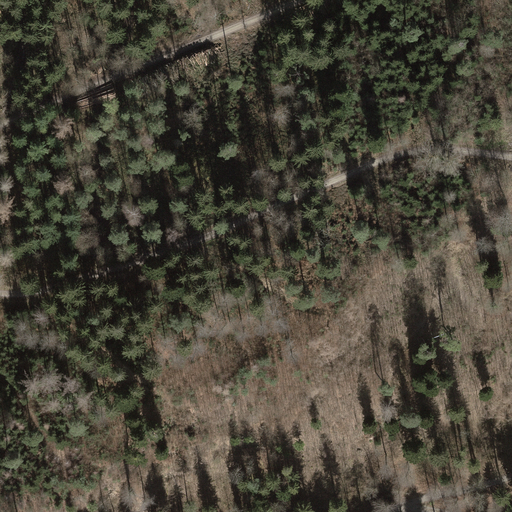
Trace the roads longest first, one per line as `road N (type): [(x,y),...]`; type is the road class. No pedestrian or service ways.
road 1 (track): [(0,293),(44,290),(192,242),(400,154),(511,156)]
road 2 (track): [(301,0),(0,125)]
road 3 (track): [(386,511),(511,476)]
